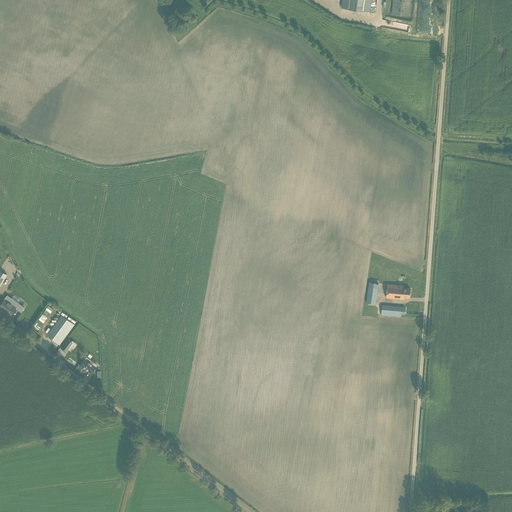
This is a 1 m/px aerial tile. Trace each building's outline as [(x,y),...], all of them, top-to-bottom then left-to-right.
[(342,0),(342,8),(369,12),(370,0),(342,0)] [(392,0),(391,14),(409,17),(410,0),(392,0)] [(418,0),(418,28),(430,28),(430,0),(426,0),(418,0)] [(369,282),(366,303),(375,304),(378,284),(369,282)] [(403,286),(393,285),(387,284),(386,298),(399,299),(404,299),(404,297),(409,297),(409,293),(410,293),(411,293),(411,290),(410,290),(410,289),(403,288),(403,286)] [(0,305),(0,306),(5,310),(11,314),(15,308),(21,312),(23,308),(24,308),(17,303),(14,300),(7,296),(2,302),(0,305)] [(381,315),(396,316),(401,317),(401,307),(382,305),(381,315)] [(62,314),(49,332),(46,336),(47,336),(59,345),(75,324),(63,316),(62,314)] [(68,340),(61,349),(67,354),(74,344),(68,340)] [(90,344),(85,350),(90,354),(95,348),(90,344)] [(92,365),(94,363),(86,357),(84,360),(83,360),(80,363),(81,364),(80,365),(91,373),(95,367),(92,365)] [(441,511),(450,511),(451,504),(443,503),(441,511)]
